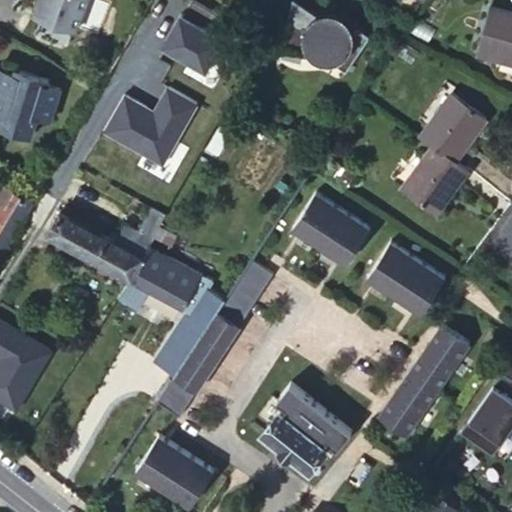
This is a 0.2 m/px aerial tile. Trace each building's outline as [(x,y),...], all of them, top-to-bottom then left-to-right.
[(40,0),(35,15),(75,31),(87,0),(40,0)] [(324,53),(332,57),(347,66),(370,29),(355,20),(352,25),(350,21),(348,17),(343,12),(341,12),(339,10),(337,10),(331,8),(330,8),(328,8),(324,15),(299,0),(290,0),(282,42),(276,42),(276,43),(325,47),(324,53)] [(511,60),(511,8),(491,3),(478,51),(511,60)] [(0,97),(12,67),(0,62),(0,97)] [(0,101),(7,107),(2,120),(34,132),(42,113),(54,118),(66,87),(53,82),(55,78),(23,65),(21,70),(12,67),(0,97),(0,101)] [(453,90),(420,133),(433,142),(464,164),(473,152),(465,146),(488,115),(453,90)] [(436,212),(468,168),(464,164),(433,142),(402,187),(436,212)] [(0,251),(21,216),(32,199),(0,180),(0,251)] [(39,188),(36,193),(32,199),(21,216),(45,229),(132,277),(148,246),(160,223),(165,214),(151,206),(140,228),(125,220),(115,238),(62,208),(64,202),(39,188)] [(374,226),(320,190),(296,225),(351,261),(374,226)] [(449,276),(395,240),(371,274),(426,311),(449,276)] [(166,254),(148,246),(132,277),(120,295),(139,306),(149,286),(183,304),(190,308),(187,312),(191,314),(211,286),(212,286),(215,281),(200,273),(166,254)] [(274,271),(251,256),(230,289),(225,295),(176,369),(174,372),(157,398),(180,414),(198,387),(199,388),(241,324),(240,323),(274,271)] [(176,369),(225,295),(212,286),(211,286),(191,314),(187,312),(157,357),(176,369)] [(51,348),(0,317),(0,399),(15,408),(51,348)] [(382,414),(408,433),(472,342),(445,323),(382,414)] [(474,407),(507,427),(511,419),(511,355),(474,407)] [(291,382),(277,400),(287,408),(283,412),(281,410),(265,430),(282,444),(281,446),(292,456),(294,454),(311,468),(327,447),(325,445),(329,441),(339,449),(353,431),(291,382)] [(459,429),(492,453),(493,452),(490,450),(507,427),(474,407),(459,429)] [(159,431),(136,466),(191,502),(214,467),(159,431)] [(456,511),(458,509),(435,491),(417,511),(456,511)]
